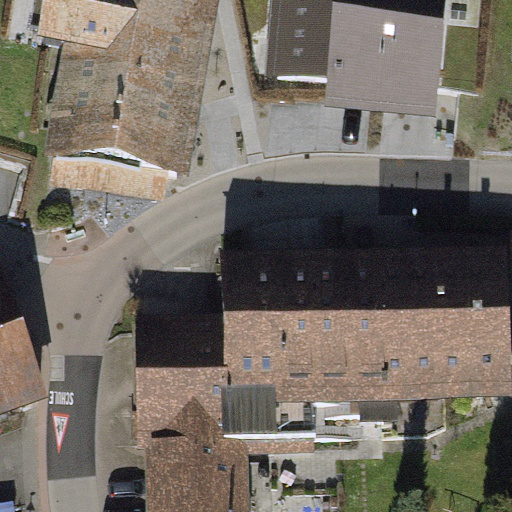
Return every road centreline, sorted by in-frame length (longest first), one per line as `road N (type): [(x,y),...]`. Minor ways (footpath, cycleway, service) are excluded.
road 1 (residential): [(511,188),(364,184),(251,194),(152,245),(78,300)]
road 2 (residential): [(78,300),(76,511)]
